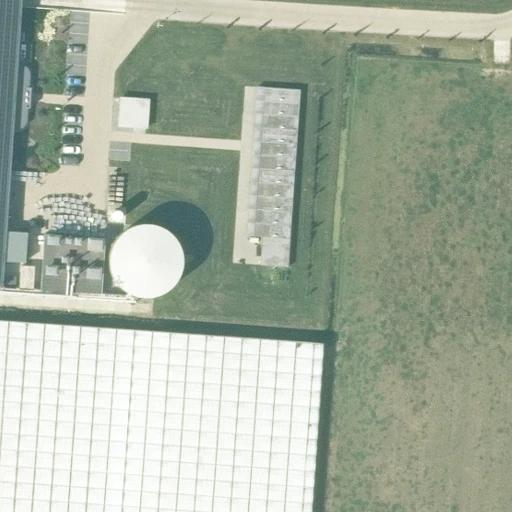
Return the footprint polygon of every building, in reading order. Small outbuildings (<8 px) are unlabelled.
[(0,0),(0,288),(1,289),(12,129),(16,129),(19,129),(22,127),(24,125),(25,122),(26,110),(28,110),(29,104),(26,104),(26,95),(29,95),(30,90),(30,89),(27,89),(28,77),(27,73),(26,70),(23,69),(20,68),(16,67),(20,8),(20,7),(20,0),(0,0)] [(263,102),(299,104),(300,91),(264,88),(263,102)] [(298,118),(299,104),(263,102),(262,115),(298,118)] [(262,115),(261,129),(297,132),(298,118),(262,115)] [(261,129),(260,143),(296,145),(297,132),(261,129)] [(260,143),(259,156),(295,159),(296,145),(260,143)] [(259,156),(258,170),(294,172),(295,159),(259,156)] [(258,170),(257,183),(293,186),(294,172),(258,170)] [(257,183),(256,197),(292,199),(293,186),(257,183)] [(256,197),(255,210),(291,213),(292,199),(256,197)] [(255,210),(254,224),(290,227),(291,213),(255,210)] [(253,237),(253,238),(261,238),(289,240),(290,227),(254,224),(253,237)] [(43,236),(40,291),(100,295),(103,239),(43,236)] [(289,240),(261,238),(259,265),(287,267),(289,240)] [(20,267),(19,290),(32,291),(33,268),(20,267)] [(0,511),(309,511),(310,511),(321,344),(0,322),(0,511)]
